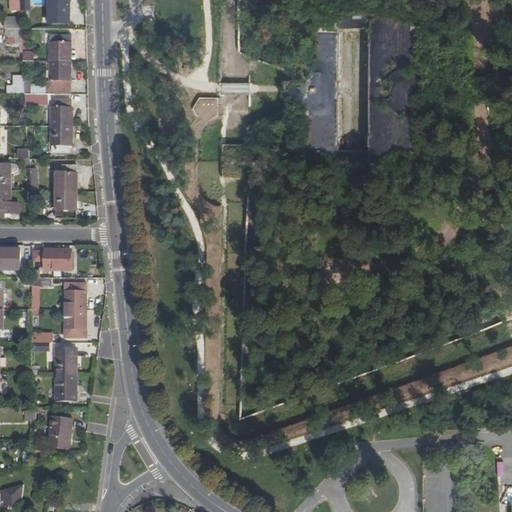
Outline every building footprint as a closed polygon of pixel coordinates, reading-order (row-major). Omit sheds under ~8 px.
[(20,0),(21,11),(30,11),(30,0),(20,0)] [(49,0),(49,16),(55,16),(55,24),(67,24),(66,15),(70,15),(69,0),(49,0)] [(413,155),(412,14),(307,15),(307,153),(337,154),(339,28),(371,28),(370,154),(413,155)] [(22,30),(8,30),(8,37),(16,37),(16,45),(22,45),(22,30)] [(57,45),(51,45),(51,63),(70,63),(70,45),(72,45),(72,37),(57,37),(57,45)] [(70,63),(51,63),(51,88),(67,89),(67,80),(70,81),(70,63)] [(8,88),(8,95),(24,95),(24,86),(23,78),(15,78),(15,88),(8,88)] [(51,88),(51,95),(70,95),(70,81),(67,80),(67,89),(51,88)] [(32,94),(46,94),(47,82),(33,82),(32,94)] [(48,95),(29,95),(24,95),(25,106),(48,106),(48,95)] [(52,128),(73,128),(73,110),(70,110),(70,102),(58,102),(58,110),(52,110),(52,128)] [(72,146),(73,128),(52,128),(52,145),(58,145),(58,154),(69,154),(69,146),(72,146)] [(18,159),(30,159),(30,151),(18,151),(18,159)] [(0,191),(11,192),(11,167),(0,166),(0,191)] [(57,174),(57,192),(77,192),(77,167),(63,167),(63,174),(57,174)] [(0,218),(5,218),(5,214),(19,214),(19,203),(11,203),(11,192),(0,191),(0,218)] [(77,192),(57,192),(57,218),(75,218),(75,211),(77,211),(77,192)] [(20,251),(2,250),(2,253),(0,252),(0,265),(2,266),(2,271),(20,271),(20,251)] [(71,251),(46,250),(45,271),(72,271),(74,270),(74,263),(72,263),(71,252),(71,251)] [(39,277),(39,286),(53,286),(53,277),(39,277)] [(66,285),(66,311),(86,312),(87,292),(86,292),(86,285),(66,285)] [(86,338),(86,312),(66,311),(65,330),(70,330),(70,338),(86,338)] [(52,335),(33,334),(33,343),(48,343),(52,343),(52,335)] [(48,343),(33,343),(32,352),(48,352),(48,343)] [(56,358),(57,376),(77,376),(77,350),(63,350),(63,358),(56,358)] [(77,394),(77,376),(57,376),(56,393),(57,393),(57,402),(73,402),(74,394),(77,394)] [(40,418),(40,409),(31,409),(31,411),(31,418),(40,418)] [(73,420),(53,417),(49,448),(69,450),(73,420)] [(23,487),(4,492),(4,507),(21,507),(23,487)]
